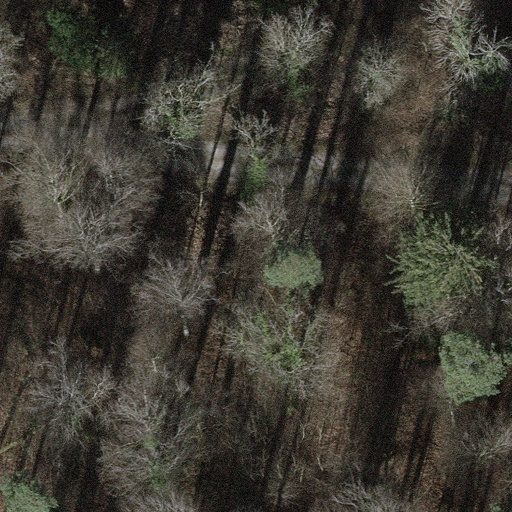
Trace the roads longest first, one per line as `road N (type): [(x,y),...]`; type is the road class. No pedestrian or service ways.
road 1 (track): [(511,181),(0,119)]
road 2 (track): [(138,132),(418,0)]
